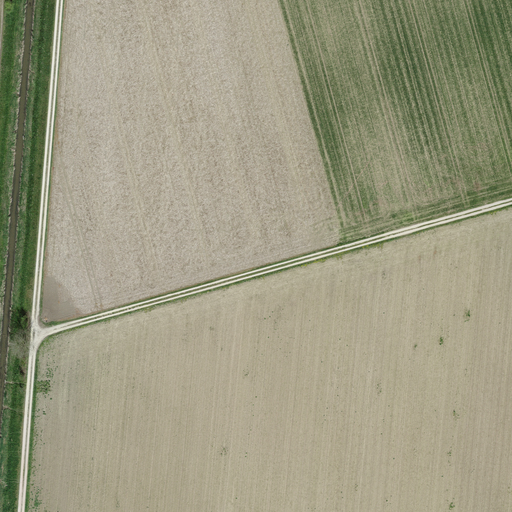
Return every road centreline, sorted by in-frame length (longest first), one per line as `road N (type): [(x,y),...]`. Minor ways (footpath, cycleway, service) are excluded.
road 1 (track): [(60,0),(21,511)]
road 2 (track): [(33,334),(511,200)]
